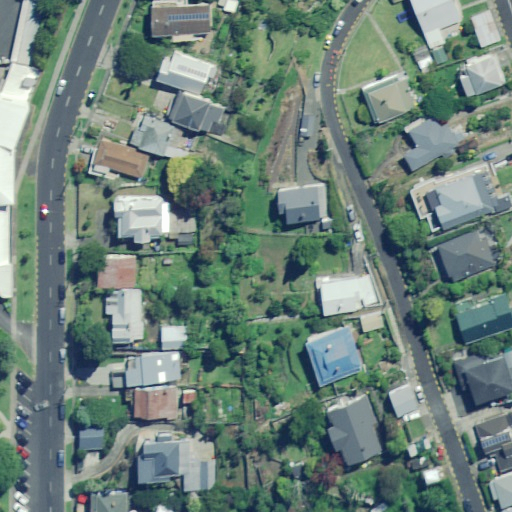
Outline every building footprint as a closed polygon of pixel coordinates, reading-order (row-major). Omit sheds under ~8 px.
[(0,294),(12,295),(9,137),(38,69),(46,0),(22,0),(11,62),(0,81),(0,294)] [(175,0),(176,1),(154,0),(153,35),(170,35),(170,40),(193,41),(194,36),(210,36),(211,1),(187,1),(187,0),(175,0)] [(462,20),(454,0),(412,0),(437,65),(449,60),(438,29),(462,20)] [(501,40),(490,10),(472,17),(482,46),(501,40)] [(510,63),(505,49),(478,58),(477,56),(464,60),(468,72),(460,74),(467,94),(505,82),(500,66),(510,63)] [(218,66),(175,50),(172,58),(163,55),(155,76),(200,92),(207,75),(214,78),(218,66)] [(417,108),(406,75),(365,88),(376,121),(417,108)] [(225,108),(179,89),(169,114),(209,131),(213,120),(219,122),(225,108)] [(313,114),(302,113),(300,135),(311,136),(313,114)] [(451,146),(466,139),(460,126),(452,130),(448,122),(441,126),(435,114),(410,126),(419,144),(405,151),(413,168),(437,156),(439,159),(453,152),(451,146)] [(184,129),(144,115),(140,127),(136,126),(131,141),(186,161),(188,153),(177,149),(184,129)] [(150,153),(102,136),(98,146),(95,145),(86,170),(106,177),(110,166),(142,177),(150,153)] [(499,198),(488,166),(437,184),(435,179),(411,187),(421,218),(427,215),(432,230),(496,209),(497,211),(511,206),(511,200),(510,194),(499,198)] [(326,217),(324,185),(278,187),(279,209),(287,208),(287,220),(326,217)] [(135,233),(135,237),(178,237),(178,244),(196,244),(196,209),(171,209),(171,202),(163,202),(163,197),(115,197),(115,208),(118,208),(118,233),(135,233)] [(320,220),(321,229),(333,229),(333,219),(320,220)] [(482,241),(478,229),(440,243),(451,273),(475,264),(477,270),(496,264),(494,258),(502,255),(498,243),(490,246),(488,239),(482,241)] [(143,256),(99,254),(97,284),(142,286),(143,256)] [(376,302),(370,276),(360,278),(366,304),(376,302)] [(356,310),(354,278),(318,281),(319,295),(324,295),(326,312),(356,310)] [(141,322),(142,288),(106,286),(105,316),(111,316),(110,338),(142,340),(143,322),(141,322)] [(511,306),(511,307),(506,292),(492,297),(493,300),(474,306),(473,303),(457,308),(468,341),(511,326),(511,306)] [(384,326),(381,313),(361,317),(364,330),(384,326)] [(363,370),(350,325),(307,338),(321,383),(363,370)] [(187,347),(187,327),(163,326),(162,347),(187,347)] [(511,387),(511,348),(488,356),(486,350),(455,361),(469,402),(511,387)] [(180,379),(179,354),(137,356),(138,367),(114,368),(115,386),(128,385),(128,382),(180,379)] [(402,369),(399,359),(380,364),(384,375),(402,369)] [(418,407),(409,384),(390,391),(399,414),(418,407)] [(135,388),(134,414),(167,416),(167,419),(177,419),(178,389),(135,388)] [(197,390),(183,390),(183,402),(197,402),(197,390)] [(376,421),(366,395),(329,409),(334,422),(328,424),(337,447),(343,445),(349,461),(382,449),(372,422),(376,421)] [(511,412),(477,424),(486,450),(495,447),(502,469),(511,466),(511,412)] [(103,449),(104,423),(82,422),(81,448),(103,449)] [(431,446),(428,439),(408,447),(411,454),(431,446)] [(188,472),(188,489),(206,489),(206,492),(215,492),(215,460),(190,460),(190,440),(140,440),(140,477),(169,477),(169,472),(188,472)] [(413,460),(415,469),(431,466),(429,456),(413,460)] [(511,502),(511,473),(494,479),(503,505),(511,502)] [(126,511),(128,492),(90,490),(89,507),(88,511),(126,511)] [(380,511),(387,508),(377,492),(366,498),(374,511),(380,511)]
